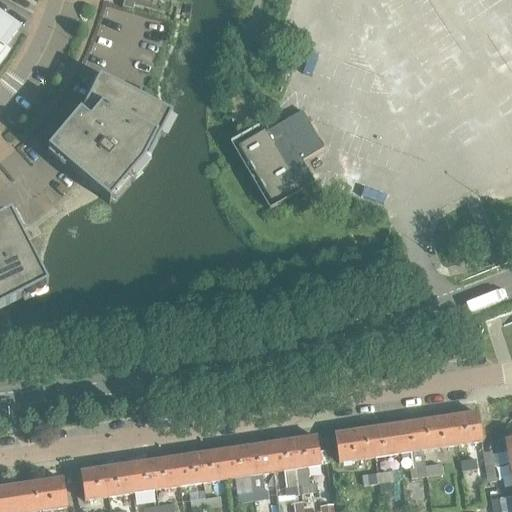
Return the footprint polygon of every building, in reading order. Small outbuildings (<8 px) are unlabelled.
[(114,0),(157,10),(159,0),(114,0)] [(18,30),(0,16),(0,47),(3,49),(18,30)] [(79,114),(47,152),(109,204),(144,162),(147,163),(171,116),(99,79),(81,115),(79,114)] [(231,123),(249,122),(247,91),(230,92),(231,123)] [(264,132),(238,148),(272,205),(297,190),(298,192),(314,183),(301,161),(323,148),(302,113),(280,125),(265,134),(264,132)] [(0,310),(47,287),(10,214),(0,219),(0,310)] [(477,414),(452,418),(457,447),(482,443),(477,414)] [(431,435),(420,437),(422,451),(457,447),(452,418),(429,422),(431,435)] [(429,422),(394,427),(398,455),(409,454),(412,470),(409,470),(411,480),(426,478),(424,468),(422,451),(420,437),(431,435),(429,422)] [(394,427),(357,432),(359,446),(372,444),(375,459),(398,455),(394,427)] [(357,432),(333,436),(338,464),(375,459),(372,444),(359,446),(357,432)] [(315,439),(291,442),(299,496),(305,496),(305,495),(315,494),(314,484),(308,485),(306,468),(319,467),(315,439)] [(285,489),(283,489),(285,498),(299,496),(291,442),(267,446),(271,473),(283,472),(285,489)] [(261,475),(271,473),(267,446),(244,449),(248,477),(249,477),(251,494),(253,503),(267,501),(266,492),(264,492),(261,475)] [(221,452),(225,480),(248,477),(244,449),(221,452)] [(202,484),(225,480),(221,452),(197,456),(202,484)] [(482,454),(481,454),(484,469),(493,468),(491,453),(482,454)] [(197,456),(174,459),(178,487),(202,484),(197,456)] [(178,487),(174,459),(150,462),(154,490),(178,487)] [(470,461),(459,463),(461,473),(476,471),(475,460),(470,461)] [(150,462),(127,466),(130,494),(154,490),(150,462)] [(104,469),(108,497),(130,494),(127,466),(104,469)] [(439,466),(424,468),(426,478),(440,476),(439,466)] [(493,468),(484,469),(486,484),(496,482),(495,478),(493,468)] [(84,501),(108,497),(104,469),(80,473),(84,501)] [(391,472),(377,475),(378,486),(380,493),(390,492),(389,484),(393,483),(391,472)] [(363,488),(378,486),(377,475),(362,477),(363,488)] [(62,480),(39,483),(40,497),(27,500),(28,511),(43,511),(66,509),(62,480)] [(40,497),(39,483),(2,489),(5,511),(28,511),(27,500),(40,497)] [(236,496),(238,505),(253,503),(251,494),(236,496)] [(219,498),(204,501),(206,510),(221,508),(219,498)] [(489,501),(491,511),(500,511),(499,499),(489,501)] [(192,511),(197,511),(206,510),(204,501),(189,503),(190,511),(192,511)]
